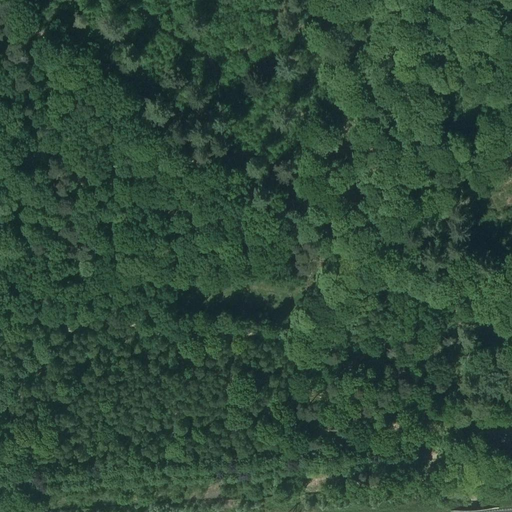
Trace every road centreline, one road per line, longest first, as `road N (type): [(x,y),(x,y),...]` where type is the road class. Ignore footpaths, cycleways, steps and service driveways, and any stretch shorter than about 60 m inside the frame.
road 1 (track): [(119,0),(206,55),(216,81),(165,154),(120,268),(85,317),(0,391)]
road 2 (track): [(0,467),(19,475),(483,454)]
road 3 (track): [(363,243),(301,221),(170,147),(7,0)]
road 4 (track): [(363,243),(330,301),(291,333),(0,316)]
road 5 (track): [(456,0),(363,243)]
road 6 (track): [(511,314),(402,254),(363,243)]
road 7 (track): [(511,141),(369,212)]
